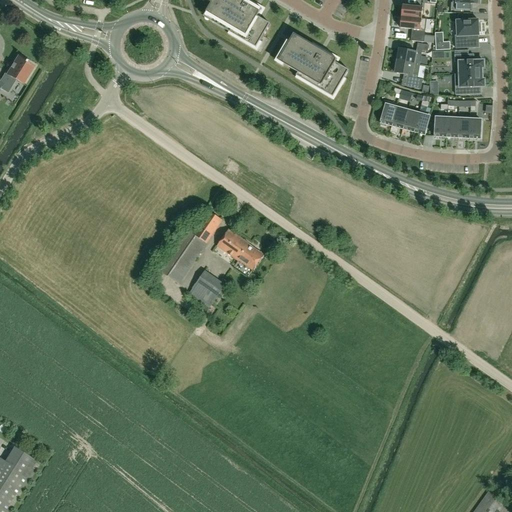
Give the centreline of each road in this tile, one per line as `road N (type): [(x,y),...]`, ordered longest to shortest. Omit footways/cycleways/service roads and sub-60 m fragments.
road 1 (unclassified): [(511,385),(108,98)]
road 2 (residential): [(497,0),(501,108),(497,152),(487,158),(434,158),(360,135),(379,37)]
road 3 (secondary): [(511,206),(418,191),(243,99)]
road 4 (unclassified): [(0,187),(17,160),(76,132),(108,98)]
